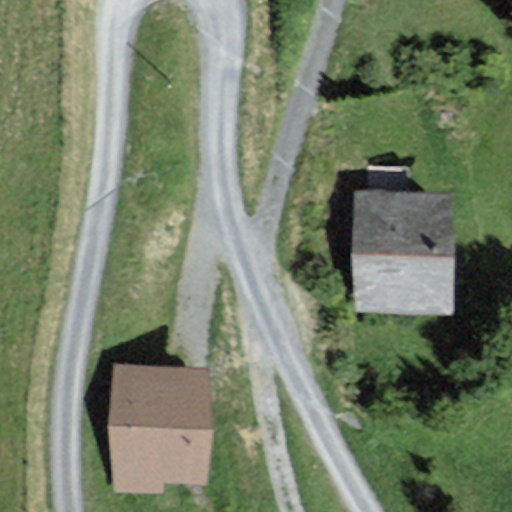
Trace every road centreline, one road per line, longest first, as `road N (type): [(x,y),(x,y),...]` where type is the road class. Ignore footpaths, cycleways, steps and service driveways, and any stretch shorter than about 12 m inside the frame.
road 1 (unclassified): [(370,511),(278,339),(237,238),(220,125),(225,40),(218,0)]
road 2 (unclassified): [(124,0),(68,377),(70,511)]
